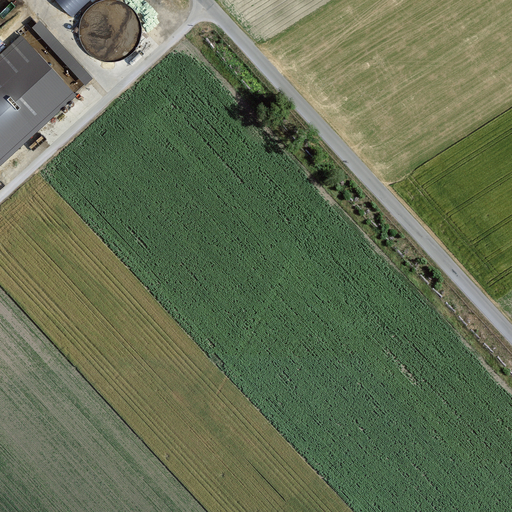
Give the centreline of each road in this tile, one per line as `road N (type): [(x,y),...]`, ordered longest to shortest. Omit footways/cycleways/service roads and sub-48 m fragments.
road 1 (tertiary): [(511,330),(208,0)]
road 2 (track): [(211,3),(0,195)]
